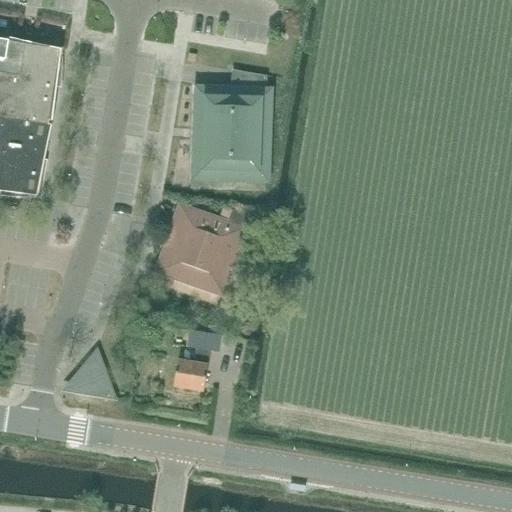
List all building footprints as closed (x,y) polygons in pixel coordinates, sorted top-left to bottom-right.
[(0,117),(42,125),(49,126),(55,91),(58,92),(61,72),(58,72),(61,51),(24,45),(24,48),(0,44),(0,117)] [(266,97),(267,77),(232,71),(230,86),(249,89),(248,97),(237,96),(237,95),(229,95),(229,96),(198,95),(197,130),(195,130),(195,139),(197,139),(196,174),(265,176),(268,97),(266,97)] [(49,126),(42,125),(0,117),(0,191),(0,192),(0,195),(19,198),(20,195),(41,198),(47,161),(43,161),(49,126)] [(248,251),(259,221),(232,211),(226,228),(182,213),(175,235),(169,233),(164,246),(170,248),(162,270),(182,277),(180,283),(198,289),(200,284),(220,290),(227,268),(233,270),(238,257),(232,255),(235,247),(248,251)] [(220,352),(222,337),(190,332),(187,347),(187,348),(197,350),(194,365),(178,363),(173,387),(203,392),(208,368),(207,367),(209,351),(220,353),(220,352)] [(115,400),(113,393),(97,352),(73,382),(77,394),(90,396),(115,400)]
